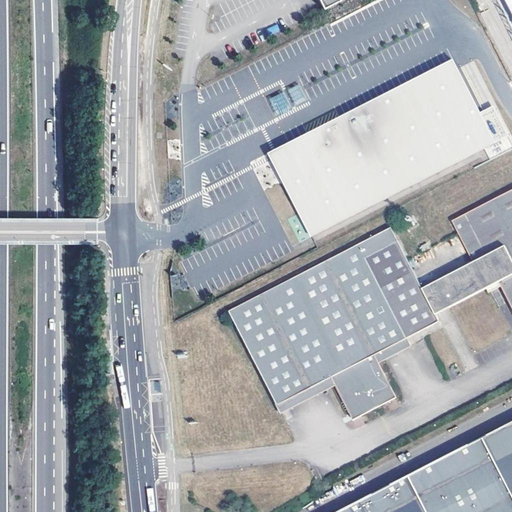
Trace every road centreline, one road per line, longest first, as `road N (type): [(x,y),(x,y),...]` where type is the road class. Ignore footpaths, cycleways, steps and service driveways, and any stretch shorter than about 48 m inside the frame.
road 1 (motorway): [(45,511),(42,0)]
road 2 (secondary): [(126,233),(146,511)]
road 3 (secondary): [(130,0),(126,233)]
road 4 (tertiary): [(126,233),(0,230)]
